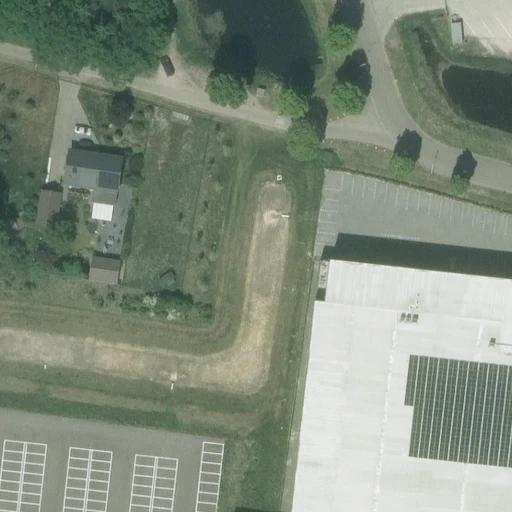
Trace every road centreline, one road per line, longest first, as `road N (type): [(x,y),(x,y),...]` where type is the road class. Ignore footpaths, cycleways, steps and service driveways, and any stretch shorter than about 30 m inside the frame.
road 1 (unclassified): [(391,123),(288,128),(0,53)]
road 2 (unclassified): [(511,175),(425,149),(391,123)]
road 3 (unclassified): [(391,123),(355,0)]
